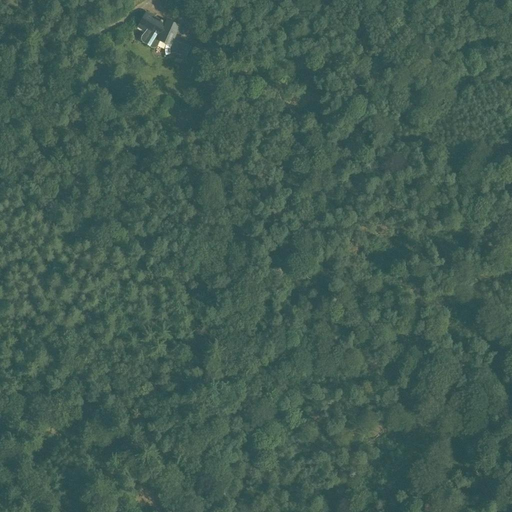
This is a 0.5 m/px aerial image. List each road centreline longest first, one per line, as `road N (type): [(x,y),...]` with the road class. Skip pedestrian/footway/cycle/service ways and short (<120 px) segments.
road 1 (track): [(196,449),(396,39),(452,0)]
road 2 (track): [(371,317),(307,378),(196,449)]
road 3 (track): [(371,317),(511,387)]
road 4 (track): [(163,441),(116,413),(27,394)]
